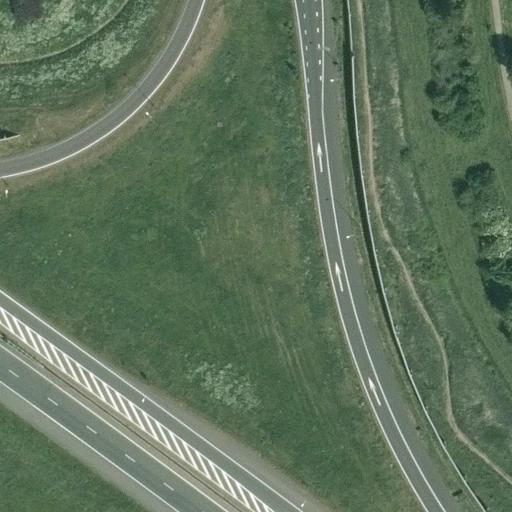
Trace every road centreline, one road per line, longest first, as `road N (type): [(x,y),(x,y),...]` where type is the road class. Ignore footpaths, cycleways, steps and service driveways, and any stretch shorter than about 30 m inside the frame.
road 1 (motorway): [(435,511),(372,387),(342,296),(324,191),(312,0)]
road 2 (primary): [(198,0),(176,55),(118,120),(46,162),(0,171)]
road 3 (motorway): [(0,364),(200,511)]
road 4 (motorway): [(283,511),(131,394)]
road 5 (primary): [(131,394),(0,299)]
